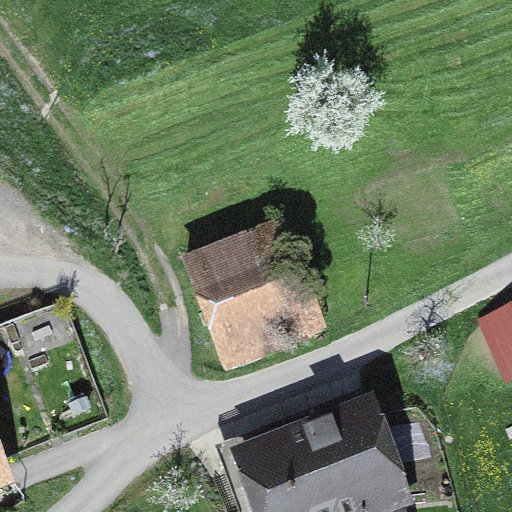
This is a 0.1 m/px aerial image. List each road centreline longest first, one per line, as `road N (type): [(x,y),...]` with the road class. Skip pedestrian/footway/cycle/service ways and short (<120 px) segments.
road 1 (track): [(0,37),(149,252),(176,328),(169,379)]
road 2 (track): [(169,379),(93,292),(0,263)]
road 3 (track): [(191,413),(90,511)]
